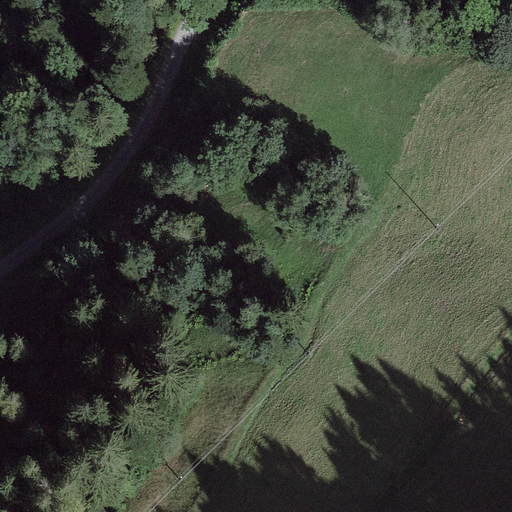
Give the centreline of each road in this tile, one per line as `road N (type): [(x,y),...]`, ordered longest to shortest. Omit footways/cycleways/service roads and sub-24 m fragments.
road 1 (track): [(0,267),(121,160),(209,0)]
road 2 (track): [(511,337),(373,511)]
